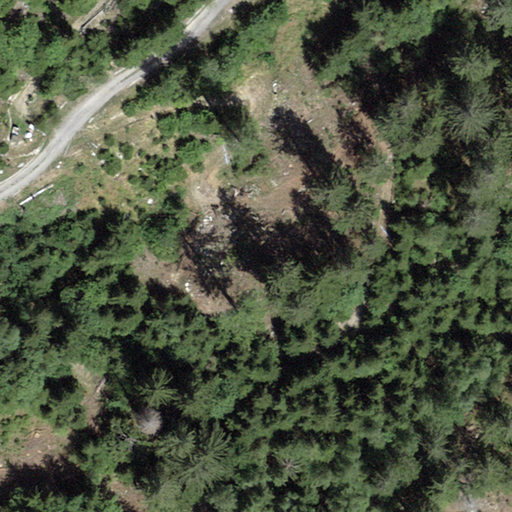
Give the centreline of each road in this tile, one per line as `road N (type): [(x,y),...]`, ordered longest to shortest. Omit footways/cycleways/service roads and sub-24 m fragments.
road 1 (track): [(53,152),(171,108),(259,88),(266,96),(193,186),(209,207),(263,197),(339,154),(364,118),(374,125),(391,170),(356,309),(322,346),(214,418),(213,490),(203,511)]
road 2 (track): [(222,0),(0,192)]
